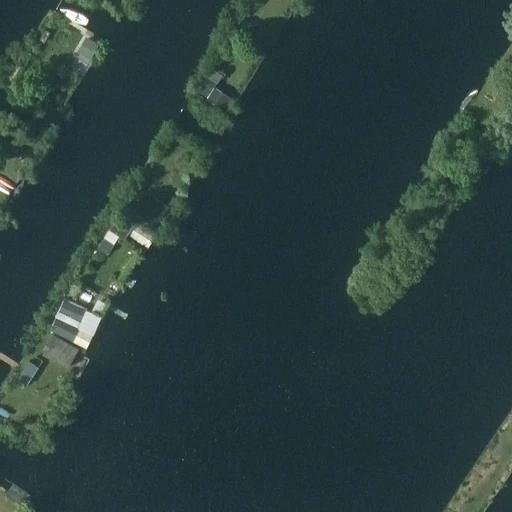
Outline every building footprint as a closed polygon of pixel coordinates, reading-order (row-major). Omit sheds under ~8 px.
[(246,20),(239,31),(254,40),(260,29),(246,20)] [(88,38),(79,53),(90,60),(99,45),(88,38)] [(215,69),(209,77),(218,83),(224,74),(215,69)] [(209,77),(200,92),(208,97),(215,87),(218,83),(209,77)] [(208,97),(207,99),(224,110),(231,99),(215,87),(208,97)] [(149,204),(139,219),(154,229),(164,214),(149,204)] [(118,215),(109,229),(124,239),(133,224),(118,215)] [(104,238),(97,248),(107,255),(113,245),(104,238)] [(64,300),(59,311),(83,323),(89,312),(64,300)] [(56,317),(50,331),(73,341),(79,328),(56,317)] [(53,335),(43,354),(69,368),(79,349),(53,335)] [(28,361),(17,378),(27,385),(38,367),(28,361)]
